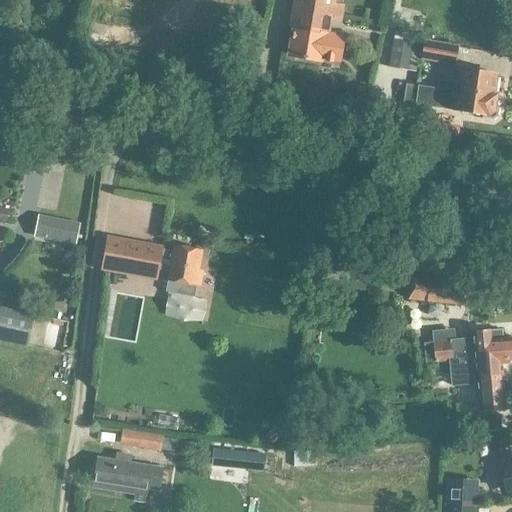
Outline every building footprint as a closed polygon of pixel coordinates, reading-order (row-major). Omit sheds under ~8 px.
[(188,0),(184,25),(224,32),(229,0),(188,0)] [(295,0),(291,27),(315,31),(319,10),(332,13),(343,15),(344,5),(334,3),(334,0),(295,0)] [(295,30),(290,56),(320,61),(320,59),(338,61),(342,37),(328,35),(331,21),(341,22),(343,15),(332,13),(319,10),(315,31),(291,27),(291,29),(295,30)] [(424,41),(421,59),(457,65),(460,47),(424,41)] [(492,95),(496,75),(460,69),(457,83),(455,83),(453,92),(419,87),(416,102),(480,113),(484,117),(491,118),(496,115),(497,106),(493,105),(495,95),(492,95)] [(439,138),(438,149),(460,152),(461,141),(439,138)] [(10,211),(0,208),(0,220),(8,222),(10,211)] [(39,216),(35,237),(77,245),(81,225),(39,216)] [(155,278),(160,249),(107,239),(102,269),(155,278)] [(165,291),(185,293),(194,295),(196,286),(200,286),(203,272),(199,272),(202,252),(174,246),(168,280),(165,291)] [(350,292),(363,293),(366,275),(325,272),(323,289),(338,290),(337,296),(350,297),(350,292)] [(409,300),(459,306),(462,280),(405,275),(404,283),(411,284),(409,300)] [(0,340),(28,347),(35,314),(0,306),(0,340)] [(463,320),(464,309),(418,307),(418,318),(463,320)] [(163,340),(197,347),(199,335),(165,328),(163,340)] [(511,337),(502,338),(502,330),(473,333),(474,339),(433,342),(435,362),(451,361),(453,385),(478,383),(481,411),(505,409),(503,391),(509,391),(508,374),(502,375),(501,362),(503,362),(503,363),(504,363),(504,364),(511,363),(511,337)] [(469,417),(470,433),(501,432),(500,414),(469,417)] [(469,429),(468,419),(458,420),(459,430),(469,429)] [(122,429),(119,444),(160,451),(161,448),(162,437),(163,436),(122,429)] [(511,494),(511,439),(489,445),(502,497),(511,494)] [(227,468),(263,472),(265,454),(229,450),(227,468)] [(144,503),(146,489),(159,491),(163,470),(98,459),(94,480),(111,483),(110,487),(136,492),(134,501),(144,503)] [(296,468),(296,483),(315,482),(314,467),(296,468)] [(447,489),(446,504),(477,505),(477,490),(447,489)]
